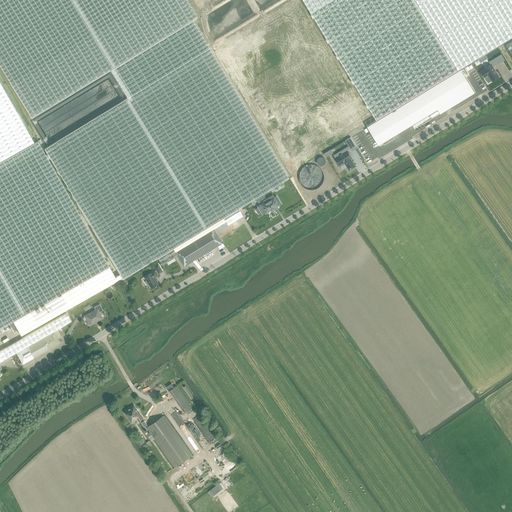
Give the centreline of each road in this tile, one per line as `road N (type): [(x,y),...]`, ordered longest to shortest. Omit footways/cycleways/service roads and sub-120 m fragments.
road 1 (unclassified): [(511,83),(0,395)]
road 2 (unknown): [(511,92),(118,335),(86,342)]
road 3 (track): [(191,511),(168,479),(197,459),(161,406),(136,392),(100,334)]
